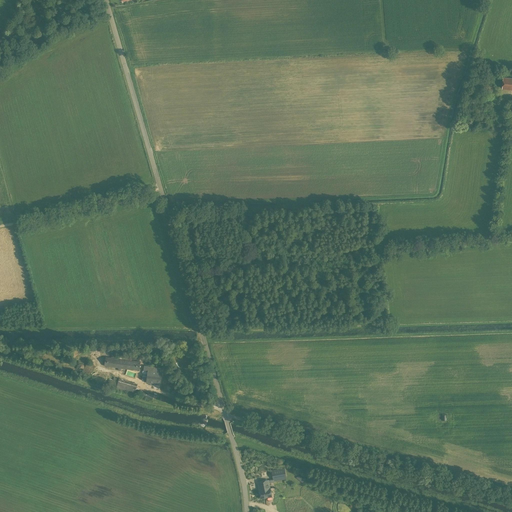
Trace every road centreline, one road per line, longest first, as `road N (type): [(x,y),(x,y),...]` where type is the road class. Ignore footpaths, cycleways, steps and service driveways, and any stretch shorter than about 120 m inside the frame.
road 1 (tertiary): [(246,511),(107,0)]
road 2 (track): [(184,269),(511,238)]
road 3 (track): [(160,188),(0,225)]
road 4 (track): [(487,241),(505,104)]
